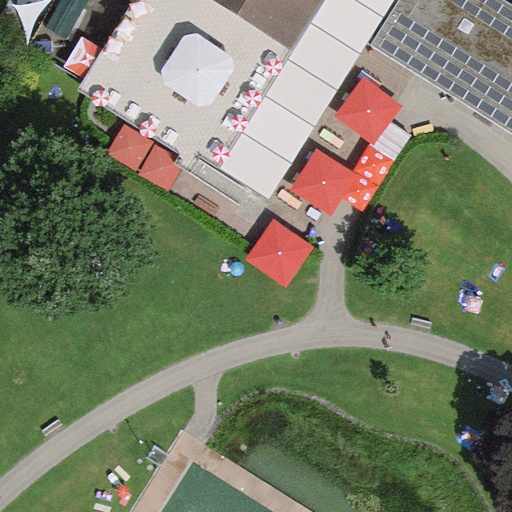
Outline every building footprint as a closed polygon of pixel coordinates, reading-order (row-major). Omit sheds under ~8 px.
[(228,0),(290,39),(315,0),(228,0)] [(511,5),(504,0),(401,0),(372,48),(511,135),(511,5)] [(362,84),(340,127),(380,147),(402,103),(362,84)] [(318,156),(293,197),(335,223),(360,181),(318,156)] [(292,292),(317,253),(277,227),(251,267),(292,292)]
